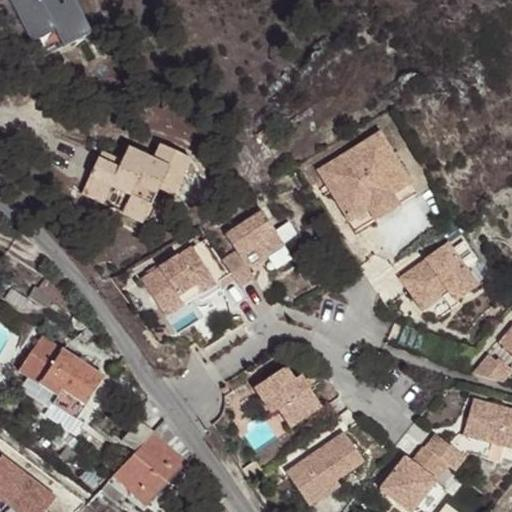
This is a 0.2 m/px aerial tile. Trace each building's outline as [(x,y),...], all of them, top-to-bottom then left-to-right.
[(9,0),(31,42),(55,29),(64,47),(90,35),(73,0),(9,0)] [(336,189),(331,192),(357,234),(378,221),(372,210),(410,186),(379,135),(324,169),(336,189)] [(135,194),(155,203),(163,188),(178,195),(195,157),(163,144),(156,159),(132,148),(126,161),(123,169),(101,159),(86,192),(107,203),(115,185),(135,194)] [(105,150),(101,159),(123,169),(126,161),(105,150)] [(319,172),(331,192),(336,189),(324,169),(319,172)] [(417,197),(410,186),(372,210),(378,221),(417,197)] [(146,221),(155,203),(135,194),(126,211),(146,221)] [(260,213),(225,237),(235,253),(221,262),(231,277),(238,288),(253,278),(246,268),(281,244),(260,213)] [(444,294),(451,305),(473,290),(445,248),(397,282),(418,313),(437,300),(444,294)] [(140,284),(159,313),(194,290),(200,298),(216,288),(200,265),(191,250),(140,284)] [(216,254),(200,265),(216,288),(231,277),(221,262),(216,254)] [(39,290),(56,304),(71,315),(79,304),(47,280),(39,290)] [(216,288),(200,298),(204,304),(219,293),(216,288)] [(48,315),(56,304),(39,290),(30,302),(48,315)] [(194,290),(159,313),(165,322),(200,298),(194,290)] [(455,309),(451,305),(444,294),(437,300),(447,315),(455,309)] [(511,327),(497,345),(511,355),(511,327)] [(65,396),(88,411),(108,383),(45,340),(21,375),(32,384),(61,403),(65,396)] [(472,376),(500,384),(510,371),(497,360),(494,363),(487,356),(472,376)] [(279,374),(253,393),(272,418),(278,414),(291,431),(321,409),(299,379),(293,384),(288,375),(279,374)] [(56,409),(61,403),(32,384),(24,395),(52,414),(56,409)] [(78,425),(88,411),(65,396),(61,403),(56,409),(78,425)] [(511,413),(470,401),(459,437),(511,452),(511,413)] [(147,445),(154,437),(140,424),(121,444),(135,457),(147,445)] [(113,480),(109,483),(142,511),(145,511),(193,462),(165,425),(154,437),(147,445),(135,457),(125,468),(113,480)] [(341,437),(283,477),(308,511),(339,490),(335,484),(361,465),(341,437)] [(434,437),(424,451),(448,469),(455,474),(465,460),(434,437)] [(412,466),(436,484),(448,469),(424,451),(412,466)] [(19,457),(0,478),(0,511),(53,511),(66,498),(19,457)] [(405,511),(414,511),(436,484),(412,466),(404,460),(380,492),(405,511)] [(433,511),(448,493),(436,484),(414,511),(433,511)]
